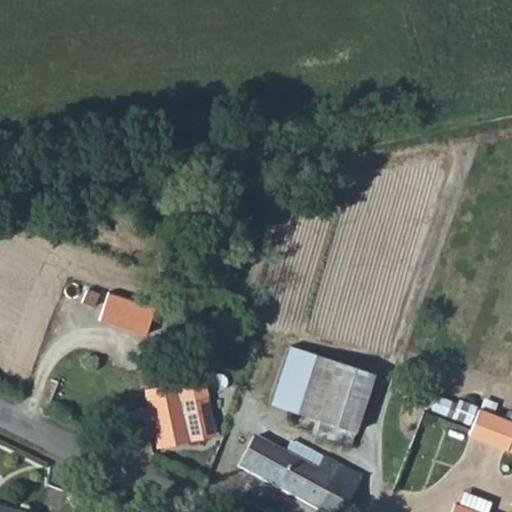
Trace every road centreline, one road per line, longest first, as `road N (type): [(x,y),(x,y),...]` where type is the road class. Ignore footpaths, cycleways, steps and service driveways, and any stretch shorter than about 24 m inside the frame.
road 1 (track): [(511,107),(0,185)]
road 2 (unclassified): [(219,511),(0,412)]
